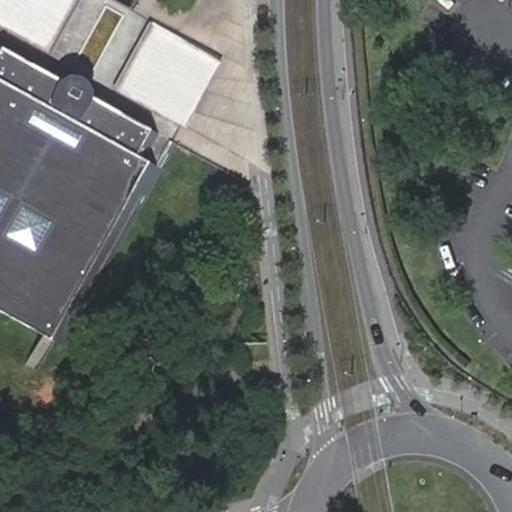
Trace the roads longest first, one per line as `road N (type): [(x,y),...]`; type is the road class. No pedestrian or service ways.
road 1 (tertiary): [(278,0),(281,98),(325,478)]
road 2 (tertiary): [(444,434),(402,397),(379,346),(329,94),(325,0)]
road 3 (unknown): [(511,313),(482,268),(480,245),(511,136)]
road 4 (tertiary): [(444,434),(387,436),(356,449),(325,478)]
